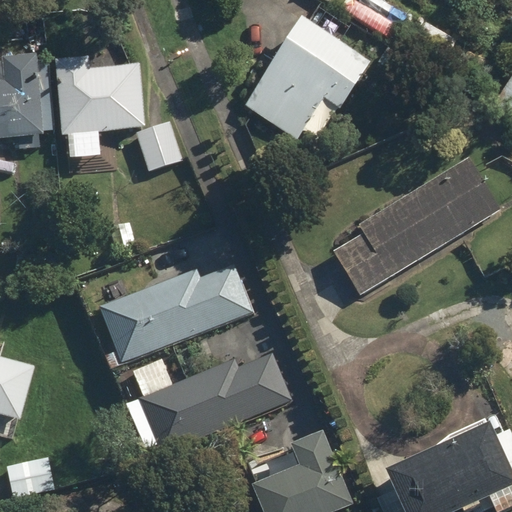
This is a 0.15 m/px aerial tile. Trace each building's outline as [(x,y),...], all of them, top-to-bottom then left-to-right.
[(294,143),(318,106),(334,117),(363,72),(291,26),(268,61),(238,108),(294,143)] [(511,132),(511,53),(475,109),(511,132)] [(136,71),(83,73),(82,60),(48,61),(49,87),(51,136),(51,139),(85,138),(138,136),(136,71)] [(10,80),(0,79),(0,138),(21,138),(21,149),(44,148),(44,137),(51,136),(49,87),(38,87),(37,65),(9,66),(10,80)] [(181,168),(166,126),(132,139),(147,181),(181,168)] [(361,299),(496,214),(465,165),(330,251),(361,299)] [(103,308),(106,317),(124,364),(249,317),(231,270),(197,283),(194,274),(103,308)] [(0,354),(0,411),(28,419),(42,365),(0,354)] [(269,359),(244,369),(241,362),(132,405),(153,459),(239,426),(288,407),(269,359)] [(430,451),(372,481),(381,497),(376,500),(368,504),(371,511),(466,511),(478,506),(481,511),(511,511),(511,482),(479,419),(427,446),(430,451)] [(301,457),(256,476),(270,511),(345,511),(347,511),(319,443),(299,451),(301,457)] [(65,490),(57,456),(9,468),(17,501),(65,490)]
